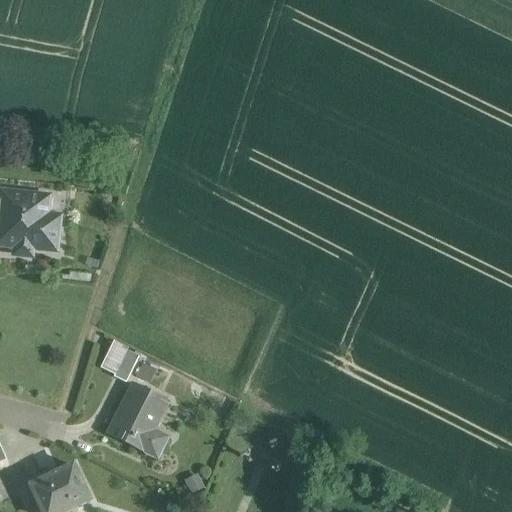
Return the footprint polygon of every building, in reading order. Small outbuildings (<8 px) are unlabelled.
[(29,196),(1,193),(0,207),(0,245),(16,248),(16,251),(33,253),(33,249),(57,252),(59,232),(55,232),(56,217),(34,215),(34,218),(27,217),(29,196)] [(114,378),(127,352),(113,345),(100,371),(114,378)] [(127,352),(114,378),(127,384),(140,358),(127,352)] [(167,404),(134,387),(110,434),(157,457),(166,439),(153,433),(167,404)] [(76,470),(47,483),(45,478),(29,485),(41,511),(65,511),(90,501),(76,470)]
